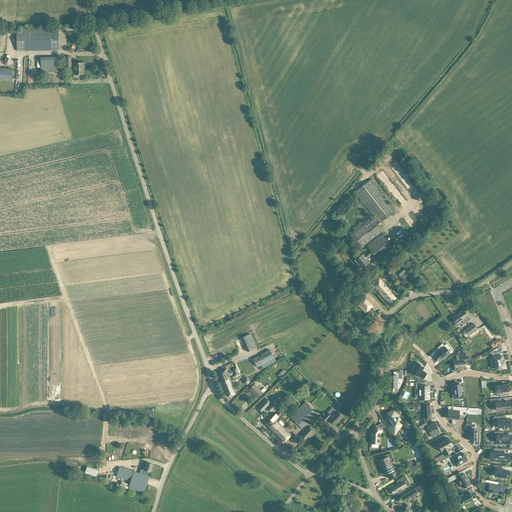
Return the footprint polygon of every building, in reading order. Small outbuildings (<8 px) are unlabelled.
[(16,30),(17,51),(59,50),(58,28),(16,30)] [(71,56),(66,57),(65,57),(65,67),(74,66),(75,74),(73,74),(73,78),(79,78),(79,74),(84,74),(83,63),(74,63),(71,63),(71,56)] [(42,59),(39,59),(39,73),(58,72),(58,57),(42,57),(42,59)] [(0,77),(10,78),(11,68),(0,67),(0,77)] [(371,219),(350,235),(360,248),(381,232),(376,225),(395,211),(370,180),(355,192),(375,218),(372,220),(371,219)] [(382,233),(367,245),(371,251),(373,254),(375,256),(391,244),(382,233)] [(363,254),(355,260),(361,268),(370,262),(368,260),(372,258),(364,248),(360,251),(363,254)] [(383,271),(387,275),(389,277),(395,271),(393,269),(389,265),(383,271)] [(397,279),(400,282),(408,275),(405,272),(407,271),(404,268),(397,274),(399,276),(397,279)] [(373,285),(389,304),(396,298),(387,288),(388,288),(380,279),(373,285)] [(368,300),(360,307),(365,312),(373,305),(368,300)] [(464,309),(452,318),(454,320),(452,322),(456,327),(461,323),(460,322),(462,320),(464,324),(471,319),(464,309)] [(473,323),(463,331),(467,337),(478,329),(473,323)] [(486,325),(483,328),(487,334),(486,336),(493,345),(500,340),(492,331),(491,332),(486,325)] [(241,336),(245,351),(256,348),(251,333),(241,336)] [(477,341),(475,338),(467,345),(469,347),(477,341)] [(440,350),(434,355),(439,361),(450,353),(447,350),(449,348),(445,344),(444,345),(442,343),(437,348),(440,350)] [(482,348),(480,345),(472,351),(474,354),(482,348)] [(454,369),(452,369),(453,370),(463,368),(463,366),(464,366),(464,368),(467,368),(466,368),(466,365),(465,360),(472,359),(473,359),(464,347),(462,348),(463,354),(460,354),(461,359),(458,359),(458,360),(458,362),(454,362),(454,369)] [(274,357),(269,349),(261,354),(262,355),(258,357),(257,356),(252,359),(257,367),(274,357)] [(502,351),(493,352),(496,369),(504,367),(504,365),(505,365),(503,355),(502,351)] [(417,362),(410,372),(418,377),(418,376),(423,379),(427,373),(422,370),(425,367),(417,362)] [(218,373),(228,397),(237,393),(226,369),(218,373)] [(393,375),(388,375),(388,387),(396,387),(396,379),(402,379),(402,371),(393,371),(393,375)] [(418,382),(415,382),(415,383),(416,383),(416,390),(419,390),(419,398),(419,399),(429,399),(429,397),(429,396),(429,395),(429,394),(429,393),(429,391),(429,386),(426,386),(424,386),(424,383),(426,383),(426,382),(425,382),(418,382)] [(252,386),(249,389),(257,398),(261,395),(263,392),(266,389),(264,387),(261,390),(255,383),(252,386)] [(458,384),(454,385),(455,396),(459,395),(460,398),(465,398),(464,386),(459,386),(459,383),(458,383),(458,384)] [(473,396),(479,396),(477,383),(469,384),(469,389),(466,390),(467,400),(474,400),(473,396)] [(507,385),(494,386),(495,392),(496,392),(497,397),(503,396),(503,391),(508,391),(508,384),(507,384),(507,385)] [(501,398),(490,399),(490,404),(495,403),(496,410),(510,409),(509,403),(509,402),(511,402),(510,402),(501,403),(501,398)] [(257,408),(261,412),(270,402),(266,399),(257,408)] [(306,417),(313,410),(305,402),(297,411),(295,409),(289,416),(302,428),(309,420),(306,417)] [(425,402),(411,404),(411,405),(412,407),(412,409),(423,408),(424,417),(431,416),(430,405),(426,405),(425,402)] [(271,403),(267,409),(271,412),(276,406),(271,403)] [(448,411),(448,419),(452,419),(452,424),(453,424),(453,425),(456,425),(457,420),(459,420),(459,412),(466,413),(466,415),(466,408),(452,407),(452,408),(453,408),(453,412),(448,411)] [(388,418),(385,420),(392,433),(396,431),(395,428),(402,424),(398,416),(398,415),(394,409),(386,414),(388,418)] [(265,424),(269,427),(274,422),(275,422),(275,421),(279,417),(279,416),(283,412),(280,410),(277,414),(276,413),(275,415),(274,414),(265,424)] [(327,412),(321,418),(326,422),(329,419),(335,425),(343,416),(337,411),(332,416),(327,412)] [(505,416),(494,416),(494,420),(497,420),(497,427),(510,427),(510,419),(505,419),(505,416)] [(285,442),(292,435),(278,422),(276,420),(275,421),(275,422),(274,422),(269,427),(285,442)] [(424,423),(416,427),(418,431),(426,427),(432,438),(440,433),(435,422),(428,426),(426,422),(424,423)] [(466,423),(466,434),(470,435),(470,440),(473,440),(473,444),(479,444),(479,432),(477,432),(477,429),(475,429),(471,429),(471,424),(466,423)] [(371,432),(371,443),(379,444),(379,442),(379,439),(379,437),(379,434),(380,433),(382,430),(375,425),(371,432)] [(159,431),(147,427),(144,435),(156,439),(159,431)] [(309,436),(313,432),(309,428),(304,432),(309,436)] [(494,431),(494,435),(497,435),(497,443),(501,443),(501,444),(505,444),(505,443),(510,443),(510,435),(503,435),(504,432),(494,431)] [(448,438),(437,444),(441,452),(443,451),(446,458),(453,454),(451,451),(449,448),(452,446),(448,438)] [(494,448),(493,460),(499,460),(499,461),(503,462),(503,461),(508,461),(508,456),(508,454),(503,454),(504,449),(494,448)] [(377,460),(382,474),(384,473),(385,474),(385,473),(388,472),(388,474),(390,479),(391,479),(396,475),(396,476),(396,475),(397,475),(397,474),(398,474),(399,474),(397,470),(395,471),(394,469),(391,470),(389,463),(392,462),(391,462),(393,461),(391,455),(391,453),(378,457),(379,460),(377,460)] [(446,458),(442,460),(444,464),(453,459),(457,467),(460,465),(460,464),(467,460),(467,459),(466,456),(465,457),(465,455),(463,456),(462,454),(455,457),(453,454),(446,458)] [(129,487),(139,491),(144,493),(149,476),(147,476),(149,471),(151,472),(153,464),(147,462),(144,469),(141,468),(139,473),(120,467),(117,476),(131,481),(129,487)] [(493,464),(492,468),(496,469),(495,476),(500,477),(500,478),(505,478),(507,470),(501,469),(502,466),(493,464)] [(456,474),(453,475),(455,479),(457,478),(462,488),(470,484),(464,474),(462,475),(460,472),(456,474)] [(393,485),(389,487),(393,494),(397,492),(398,494),(403,491),(401,489),(407,486),(406,484),(408,483),(404,476),(396,481),(398,483),(393,486),(393,485)] [(481,479),(481,482),(490,484),(488,492),(489,492),(489,491),(493,492),(492,493),(493,493),(493,492),(501,494),(502,494),(503,490),(504,486),(501,486),(498,485),(498,482),(481,479)] [(415,489),(408,493),(411,498),(418,494),(415,489)] [(463,493),(458,496),(459,499),(460,499),(463,504),(466,503),(466,504),(470,501),(470,500),(473,499),(470,493),(464,496),(463,493)]
